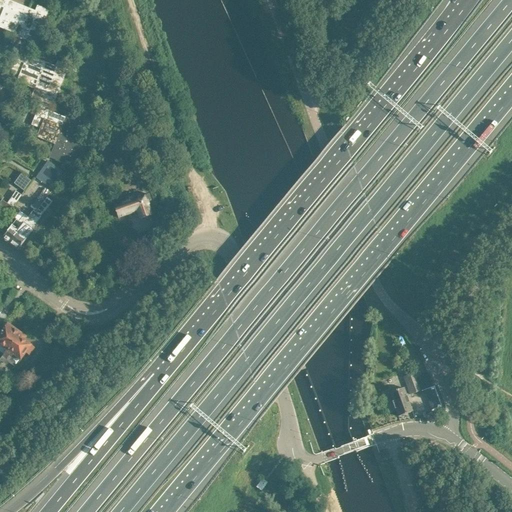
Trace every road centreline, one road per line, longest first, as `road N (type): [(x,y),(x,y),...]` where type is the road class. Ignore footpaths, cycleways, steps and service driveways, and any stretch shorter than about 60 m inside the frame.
road 1 (motorway): [(511,1),(86,511)]
road 2 (motorway): [(120,511),(511,41)]
road 3 (motorway): [(156,511),(511,83)]
road 4 (tertiary): [(323,457),(302,459),(291,448),(284,392),(221,236),(198,237),(94,313),(77,311),(0,257)]
road 5 (motorway): [(469,0),(160,376)]
road 6 (unclassified): [(426,346),(375,280),(272,0)]
road 7 (motorway): [(160,376),(10,511)]
road 8 (motorway): [(160,376),(48,511)]
road 9 (unclassified): [(426,346),(511,246)]
